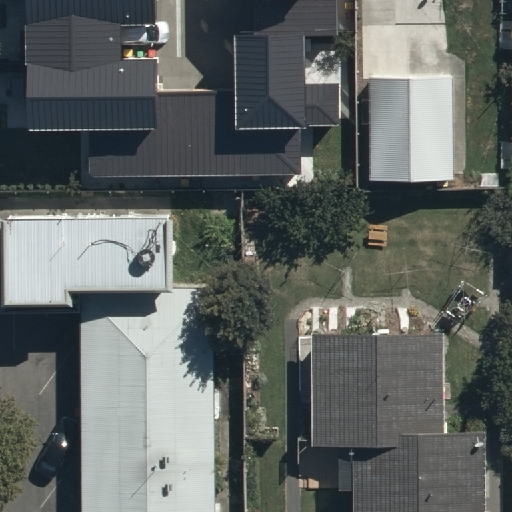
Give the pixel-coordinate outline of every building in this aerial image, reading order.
[(27,0),(29,132),(89,131),(90,176),(297,173),(297,127),(340,127),(340,84),(307,85),(306,39),(338,38),(337,0),(254,0),(254,38),(241,39),(241,98),(152,99),(152,63),(119,64),(119,20),(156,19),(156,0),(27,0)] [(225,0),(177,0),(178,16),(226,16),(225,0)] [(373,82),(373,178),(454,178),(455,82),(373,82)] [(7,212),(8,325),(78,324),(80,511),(213,511),(210,298),(168,299),(167,210),(7,212)] [(449,339),(315,341),(317,448),(354,447),(354,511),(489,511),(488,437),(450,437),(449,339)]
